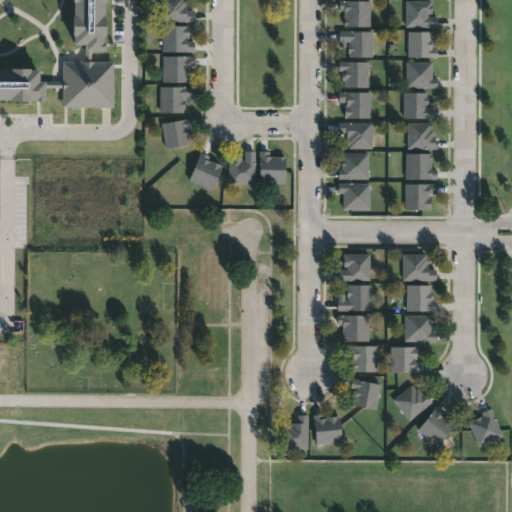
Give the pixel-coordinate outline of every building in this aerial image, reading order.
[(71,0),(103,0),(103,49),(83,49),(84,44),(71,44),(71,0)] [(193,17),(193,21),(159,20),(159,0),(184,0),(184,9),(193,9),(193,17)] [(369,0),(368,26),(342,25),(343,9),(337,9),(337,0),(369,0)] [(431,0),(431,13),(427,13),(427,16),(437,16),(437,27),(403,26),(404,0),(431,0)] [(186,40),(193,40),(193,51),(161,51),(161,24),(188,25),(188,37),(186,37),(186,40)] [(371,30),(371,56),(347,56),(347,52),(346,52),(346,43),(347,43),(347,41),(344,41),(344,46),(338,46),(338,41),(337,41),(337,30),(371,30)] [(431,30),(431,36),(433,36),(433,45),(431,45),(431,47),(436,48),(436,57),(406,56),(407,30),(431,30)] [(193,56),(193,65),(187,65),(187,81),(161,81),(161,61),(159,61),(159,57),(161,57),(161,55),(193,55),(193,56)] [(367,60),(367,86),(342,86),(343,81),(340,81),(340,71),(337,71),(337,60),(367,60)] [(431,77),(435,77),(435,87),(404,87),(404,61),(431,61),(431,77)] [(0,101),(47,102),(47,89),(63,89),(63,108),(114,108),(115,62),(63,62),(63,84),(40,84),(40,70),(0,70),(0,101)] [(192,93),(192,96),(191,96),(191,102),(185,102),(186,96),(182,96),(182,99),(183,99),(182,112),(157,111),(158,85),(193,86),(192,93)] [(369,91),(369,117),(342,117),(342,104),(345,104),(345,101),(336,101),(336,91),(369,91)] [(424,91),(424,95),(426,95),(426,104),(425,104),(425,107),(428,107),(428,102),(434,102),(435,117),(401,118),(401,91),(424,91)] [(185,126),(185,128),(188,128),(189,136),(187,137),(188,144),(164,149),(159,122),(189,117),(191,125),(185,126)] [(371,121),(371,148),(346,148),(346,133),(336,133),(336,122),(371,121)] [(429,121),(429,128),(432,128),(432,139),(435,139),(435,148),(406,148),(405,122),(429,121)] [(254,149),(253,181),(226,181),(227,154),(240,154),(240,159),(243,159),(243,149),(254,149)] [(267,149),(267,154),(282,154),(283,180),(257,181),(256,149),(267,149)] [(221,164),(210,188),(187,178),(200,150),(207,154),(206,157),(221,164)] [(367,179),(336,178),(336,168),(340,168),(340,152),(367,152),(367,179)] [(430,168),(430,169),(436,169),(436,179),(404,179),(404,153),(431,153),(430,168)] [(368,183),(368,209),(341,209),(341,193),(336,193),(336,182),(368,183)] [(428,193),(428,197),(429,197),(429,210),(402,209),(403,183),(436,183),(435,193),(428,193)] [(368,252),(368,279),(336,278),(336,268),(345,268),(345,265),(342,265),(342,252),(368,252)] [(425,252),(426,267),(434,267),(435,278),(401,279),(401,252),(425,252)] [(370,282),(370,309),(337,308),(337,293),(343,293),(343,297),(345,297),(345,296),(345,286),(346,286),(346,282),(370,282)] [(429,282),(429,289),(432,289),(432,297),(429,297),(429,300),(435,300),(435,308),(405,309),(405,282),(429,282)] [(367,313),(367,339),(341,339),(341,323),(336,323),(336,312),(367,313)] [(430,330),(434,330),(434,339),(403,339),(402,313),(430,313),(430,330)] [(375,343),(375,370),(349,370),(349,354),(343,354),(343,343),(375,343)] [(414,359),(414,361),(421,361),(421,370),(389,370),(389,344),(415,344),(416,356),(414,356),(414,359)] [(380,382),(375,407),(351,403),(352,397),(350,397),(351,387),(349,387),(351,377),(380,382)] [(410,383),(414,388),(416,386),(423,394),(425,393),(431,400),(408,419),(392,399),(410,383)] [(453,423),(436,444),(416,428),(435,405),(442,410),(440,413),(453,423)] [(501,435),(478,445),(467,420),(481,413),(480,411),(489,407),(501,435)] [(321,413),(321,416),(338,414),(341,440),(314,443),(311,412),(321,411),(321,413)] [(307,447),(280,447),(280,420),(295,421),(295,413),(307,413),(307,447)]
